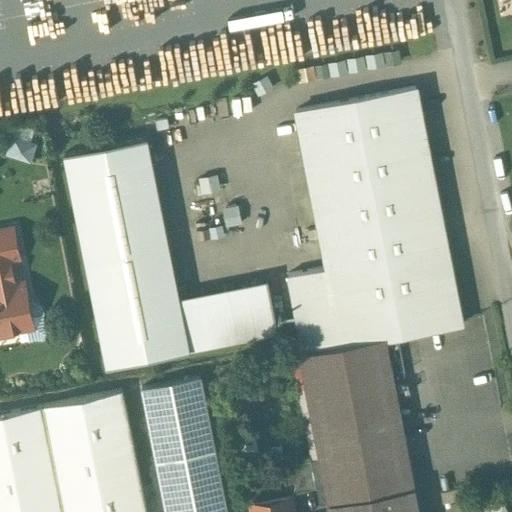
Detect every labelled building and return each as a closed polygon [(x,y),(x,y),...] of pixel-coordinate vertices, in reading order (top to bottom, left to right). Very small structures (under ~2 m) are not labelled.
[(415,85),(295,108),(326,266),(287,273),(300,341),(302,353),(382,337),(382,338),(462,323),(415,85)] [(4,151),(30,157),(35,136),(9,131),(4,151)] [(144,144),(63,160),(105,379),(186,363),(144,144)] [(12,226),(0,228),(0,257),(12,255),(18,254),(12,226)] [(0,332),(2,334),(12,332),(15,328),(26,325),(24,318),(29,311),(23,281),(17,282),(12,255),(0,257),(0,332)] [(302,353),(331,502),(331,503),(411,487),(382,338),(382,337),(302,353)] [(331,502),(302,353),(300,341),(289,345),(310,459),(316,486),(319,504),(331,502)] [(226,511),(199,373),(141,384),(166,511),(226,511)] [(146,511),(121,387),(0,410),(0,511),(146,511)] [(310,459),(282,465),(287,492),(316,486),(310,459)] [(415,511),(411,487),(331,503),(332,511),(415,511)] [(461,487),(440,491),(442,502),(464,498),(461,487)] [(250,500),(251,511),(277,511),(274,496),(250,500)]
